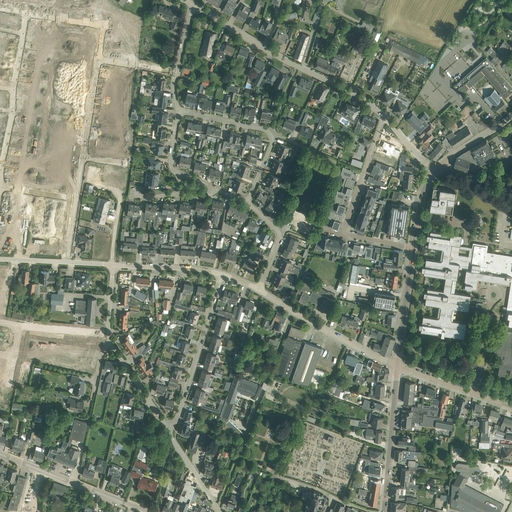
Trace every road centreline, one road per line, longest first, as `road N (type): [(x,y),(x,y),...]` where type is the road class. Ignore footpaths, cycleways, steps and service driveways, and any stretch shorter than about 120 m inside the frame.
road 1 (tertiary): [(382,116),(194,5)]
road 2 (residential): [(220,504),(294,311)]
road 3 (residential): [(165,429),(176,420),(220,274)]
road 4 (tertiary): [(383,511),(397,365)]
road 5 (residential): [(343,235),(382,116)]
road 6 (unclassified): [(511,407),(397,365)]
